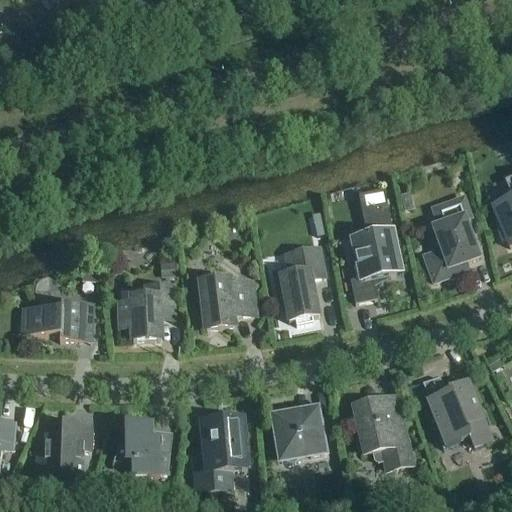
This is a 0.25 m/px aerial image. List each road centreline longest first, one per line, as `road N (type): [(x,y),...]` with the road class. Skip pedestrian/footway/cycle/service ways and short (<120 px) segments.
road 1 (tertiary): [(511,13),(0,161)]
road 2 (residential): [(511,313),(385,354),(244,382),(106,390),(0,385)]
